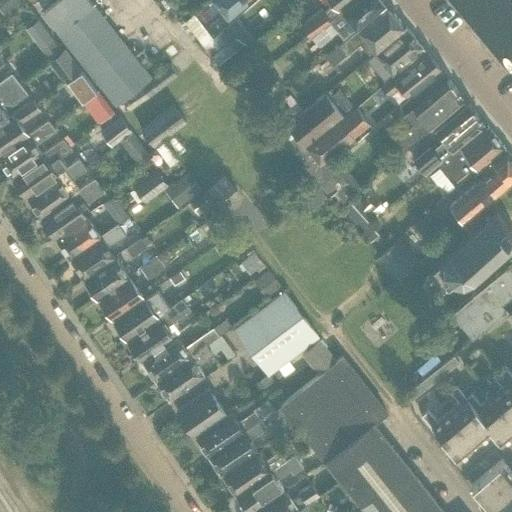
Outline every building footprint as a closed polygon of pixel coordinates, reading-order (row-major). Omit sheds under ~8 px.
[(19,0),(0,0),(0,6),(4,12),(19,0)] [(116,101),(150,74),(90,0),(57,0),(43,12),(58,31),(59,30),(116,101)] [(211,0),(227,17),(245,1),(244,0),(211,0)] [(348,0),(331,0),(332,1),(323,8),(321,6),(302,23),(310,33),(330,17),(329,16),(348,0)] [(331,18),(330,17),(310,33),(320,44),(338,29),(344,36),(385,2),(382,0),(351,0),(342,9),(331,18)] [(403,23),(387,5),(338,44),(345,52),(359,41),(368,51),(403,23)] [(423,47),(405,26),(374,50),(391,72),(423,47)] [(221,31),(203,44),(218,63),(235,49),(221,31)] [(338,44),(323,56),(331,65),(345,52),(338,44)] [(63,82),(80,69),(64,47),(46,60),(63,82)] [(408,96),(442,70),(425,50),(380,84),(386,93),(398,84),(408,96)] [(38,67),(30,58),(15,69),(23,79),(38,67)] [(122,100),(131,111),(178,74),(169,63),(122,100)] [(0,94),(19,81),(11,72),(0,80),(0,94)] [(459,92),(447,77),(412,105),(413,106),(404,113),(413,124),(396,138),(403,147),(463,98),(458,92),(459,92)] [(6,112),(7,110),(3,104),(5,102),(12,103),(27,92),(19,81),(0,94),(0,120),(8,115),(6,112)] [(339,88),(330,95),(343,110),(351,103),(339,88)] [(304,142),(341,113),(324,92),(287,122),(304,142)] [(0,121),(2,124),(0,125),(0,152),(27,132),(20,122),(40,109),(32,98),(8,115),(0,120),(0,121)] [(479,125),(476,121),(480,117),(468,101),(435,129),(444,139),(433,148),(430,145),(413,158),(424,172),(479,125)] [(154,144),(186,120),(174,104),(142,128),(154,144)] [(339,119),(352,135),(368,122),(356,106),(339,119)] [(112,143),(131,129),(120,115),(102,130),(112,143)] [(0,159),(11,175),(30,161),(42,153),(34,143),(55,128),(47,118),(27,132),(29,135),(0,155),(0,159)] [(357,140),(339,119),(306,145),(307,146),(297,154),(329,194),(347,180),(327,155),(344,142),(348,147),(357,140)] [(458,182),(504,146),(487,125),(438,163),(447,174),(450,171),(458,182)] [(25,195),(57,173),(50,162),(71,148),(64,138),(42,153),(30,161),(32,164),(13,177),(25,195)] [(511,178),(511,155),(507,149),(493,161),(491,159),(482,167),(486,172),(449,203),(463,220),(511,178)] [(59,176),(27,198),(40,216),(71,194),(64,183),(86,167),(79,157),(57,173),(59,176)] [(145,202),(168,184),(154,166),(132,184),(145,202)] [(178,207),(201,189),(187,171),(164,189),(178,207)] [(228,195),(237,188),(224,173),(215,180),(228,195)] [(73,196),(42,218),(55,236),(90,210),(85,203),(104,190),(95,177),(72,194),(73,196)] [(207,187),(219,202),(228,195),(215,180),(207,187)] [(296,203),(305,213),(327,196),(319,185),(296,203)] [(201,194),(190,202),(198,212),(209,204),(201,194)] [(362,226),(375,215),(357,194),(344,205),(351,212),(348,214),(349,215),(355,222),(357,220),(362,226)] [(463,284),(473,279),(511,244),(511,228),(495,210),(449,250),(441,265),(423,280),(436,295),(452,281),(463,284)] [(88,217),(56,239),(69,257),(100,234),(88,217)] [(102,237),(70,259),(83,277),(114,255),(107,245),(117,238),(117,239),(126,233),(118,222),(100,235),(102,237)] [(375,258),(395,279),(418,259),(398,237),(375,258)] [(265,266),(255,252),(242,261),(249,273),(256,268),(258,271),(261,269),(265,266)] [(116,257),(85,279),(97,297),(128,275),(116,257)] [(511,292),(511,265),(510,264),(473,294),(451,312),(473,338),(506,309),(500,302),(511,292)] [(255,280),(268,297),(282,287),(269,269),(255,280)] [(180,270),(169,278),(174,286),(185,278),(180,270)] [(99,299),(112,317),(143,295),(130,277),(99,299)] [(144,297),(113,320),(125,336),(146,323),(146,322),(157,314),(157,315),(169,306),(157,290),(145,298),(144,297)] [(318,335),(284,291),(283,290),(234,324),(267,371),(318,335)] [(148,325),(128,340),(140,358),(171,335),(179,331),(172,321),(189,309),(181,298),(169,306),(157,315),(157,314),(146,322),(146,323),(148,325)] [(177,336),(143,361),(156,379),(206,343),(218,334),(211,325),(183,345),(177,336)] [(206,343),(156,379),(169,398),(203,373),(196,363),(212,351),(213,353),(221,348),(228,359),(236,354),(228,343),(227,344),(220,333),(218,334),(206,343)] [(321,368),(338,355),(323,335),(305,348),(321,368)] [(458,360),(453,353),(426,375),(431,382),(458,360)] [(499,369),(511,384),(511,372),(505,364),(499,369)] [(492,395),(511,418),(511,384),(499,369),(493,374),(503,386),(492,395)] [(269,374),(258,381),(263,388),(273,381),(269,374)] [(426,375),(404,392),(410,399),(431,382),(426,375)] [(491,428),(501,439),(511,429),(511,418),(492,395),(482,403),(472,392),(467,396),(457,385),(456,386),(491,428)] [(177,409),(193,433),(225,409),(207,386),(177,409)] [(449,411),(475,442),(491,428),(456,386),(450,391),(460,402),(449,411)] [(229,411),(196,436),(208,454),(267,412),(273,408),(266,399),(253,408),(253,409),(236,421),(229,411)] [(267,412),(208,454),(221,472),(255,447),(249,438),(266,425),(268,428),(281,419),(273,408),(267,412)] [(430,408),(422,414),(457,456),(475,442),(449,411),(440,419),(430,408)] [(289,444),(280,450),(285,458),(286,459),(295,453),(289,444)] [(223,475),(235,493),(270,469),(285,458),(280,450),(264,460),(256,450),(223,475)] [(285,458),(270,469),(235,493),(248,511),(282,486),(276,478),(290,468),(293,472),(303,465),(295,453),(286,459),(285,458)] [(473,483),(496,511),(510,511),(511,511),(511,470),(502,458),(473,483)] [(284,490),(252,511),(292,511),(315,497),(319,494),(312,483),(299,491),(301,495),(292,501),(284,490)] [(292,511),(312,511),(321,506),(315,497),(292,511)]
